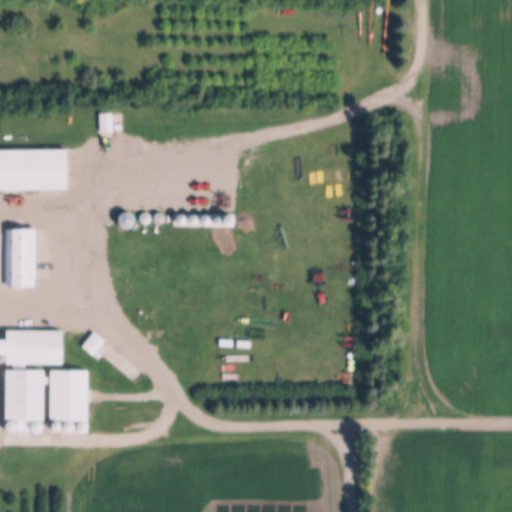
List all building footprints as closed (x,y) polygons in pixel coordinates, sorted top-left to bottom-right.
[(99,113),(112,113),(112,131),(99,131),(99,113)] [(0,150),(69,150),(69,190),(0,190),(0,150)] [(144,226),(149,224),(151,220),(149,215),(144,213),(140,215),(138,220),(140,224),(144,226)] [(159,226),(164,224),(166,219),(164,215),(159,213),(154,215),(152,220),(154,224),(159,226)] [(124,230),(130,228),(132,222),(130,216),(124,214),(118,216),(116,222),(118,228),(124,230)] [(6,230),(34,230),(34,288),(6,288),(6,230)] [(0,340),(7,340),(7,331),(63,331),(63,365),(25,365),(25,370),(45,370),(45,377),(51,377),(51,370),(89,370),(89,421),(51,421),(51,384),(45,384),(45,421),(6,421),(6,370),(12,370),(12,365),(7,365),(7,354),(0,354),(0,340)] [(93,333),(105,342),(92,357),(81,348),(93,333)] [(332,369),(346,369),(346,384),(332,384),(332,369)] [(212,376),(222,377),(221,387),(212,386),(212,376)] [(60,433),(64,431),(66,427),(64,423),(60,421),(55,423),(54,427),(56,431),(60,433)] [(13,434),(18,432),(19,428),(17,423),(13,422),(9,423),(7,428),(9,432),(13,434)] [(39,434),(44,432),(45,428),(44,423),(39,422),(35,423),(33,428),(35,432),(39,434)]
